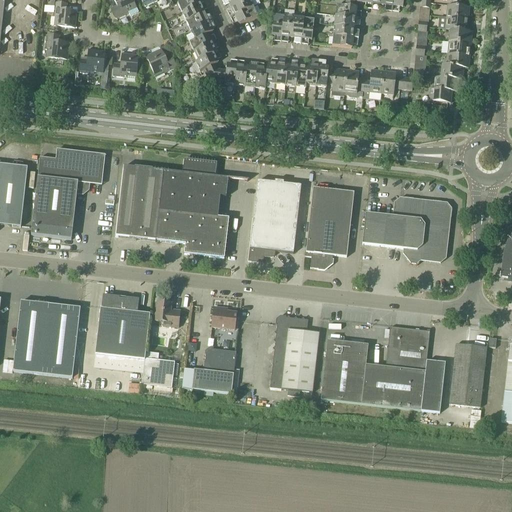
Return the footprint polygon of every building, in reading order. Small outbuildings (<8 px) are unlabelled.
[(131,0),(113,0),(117,6),(111,9),(116,21),(129,15),(130,17),(138,13),(136,8),(136,9),(131,0)] [(197,7),(193,0),(187,0),(177,4),(182,14),(197,7)] [(238,14),(235,16),(253,8),(249,0),(245,0),(231,7),(234,6),(238,14)] [(75,29),(76,13),(66,12),(67,6),(54,4),(52,18),(57,18),(56,27),(75,29)] [(336,6),(336,7),(335,17),(355,19),(351,18),(352,9),(356,9),(336,6)] [(466,8),(446,6),(445,19),(465,21),(468,21),(469,15),(466,14),(466,8)] [(182,14),(186,23),(201,16),(197,7),(182,14)] [(257,17),(253,8),(235,16),(238,15),(242,23),(239,25),(240,26),(257,17)] [(201,16),(186,23),(190,32),(213,21),(210,15),(205,17),(204,15),(201,16)] [(281,37),(284,18),(273,16),(271,36),(272,36),(272,33),(281,34),(281,37)] [(355,19),(335,17),(334,27),(353,29),(354,29),(350,28),(351,19),(355,19)] [(291,38),(294,19),(284,18),(281,37),(282,37),(282,34),(291,35),(291,38)] [(301,44),(302,39),(304,20),(294,19),(291,38),(294,39),(294,44),(301,45),(301,44)] [(465,21),(445,19),(444,31),(449,31),(467,33),(467,27),(464,26),(465,21)] [(314,21),(304,20),(302,39),(302,36),(311,37),(311,40),(312,40),(314,21)] [(204,37),(213,33),(211,30),(216,28),(213,21),(190,32),(195,41),(204,37)] [(353,32),(353,29),(334,27),(333,35),(333,37),(352,39),(357,39),(357,40),(358,40),(359,32),(353,32)] [(468,39),(469,33),(467,33),(449,31),(447,43),(470,45),(471,39),(468,39)] [(67,61),(69,45),(59,44),(60,38),(47,36),(45,50),(50,50),(49,59),(67,61)] [(190,55),(211,44),(208,45),(204,37),(195,41),(189,44),(193,51),(189,53),(190,55)] [(349,39),(352,39),(333,37),(333,38),(332,47),(351,49),(348,48),(349,39)] [(417,40),(416,47),(425,48),(426,48),(427,41),(417,40)] [(470,45),(447,43),(446,55),(466,57),(467,51),(470,51),(470,45)] [(190,56),(194,54),(198,62),(210,56),(216,54),(216,53),(212,55),(208,46),(212,45),(211,44),(190,55),(190,56)] [(164,75),(176,69),(171,57),(165,60),(160,51),(146,58),(154,74),(157,80),(165,77),(164,75)] [(105,53),(89,52),(88,61),(81,61),(80,74),(93,75),(94,71),(108,72),(110,56),(104,56),(105,53)] [(135,80),(136,75),(138,57),(122,55),(121,65),(114,64),(113,77),(135,80)] [(446,55),(445,67),(463,68),(465,69),(466,63),(469,63),(469,57),(466,57),(446,55)] [(215,81),(217,71),(210,56),(198,62),(195,63),(200,73),(205,70),(209,81),(215,81)] [(258,64),(251,63),(250,63),(250,69),(247,69),(245,88),(244,95),(247,95),(246,100),(251,100),(252,96),(254,96),(255,89),(257,70),(257,65),(258,65),(258,64)] [(415,64),(413,76),(422,77),(423,72),(425,72),(425,65),(415,64)] [(267,74),(266,85),(275,86),(278,66),(277,66),(277,70),(268,69),(268,65),(267,65),(266,74),(267,74)] [(278,66),(275,86),(285,87),(288,68),(287,67),(287,71),(278,70),(278,66)] [(440,66),(439,78),(458,80),(459,80),(460,74),(463,75),(463,68),(445,67),(440,66)] [(217,71),(215,81),(225,82),(224,86),(235,87),(237,67),(236,71),(231,70),(231,67),(227,67),(226,72),(217,71)] [(247,69),(247,68),(246,72),(244,72),(237,71),(237,67),(235,87),(245,88),(247,69)] [(307,73),(305,89),(306,89),(306,86),(316,87),(318,68),(317,71),(308,70),(308,67),(307,73)] [(288,71),(288,68),(285,87),(295,88),(298,69),(297,69),(297,72),(288,71)] [(326,88),(326,85),(328,73),(328,69),(327,72),(318,71),(318,68),(316,87),(326,88)] [(295,88),(305,89),(307,73),(298,72),(298,69),(295,88)] [(265,90),(266,85),(267,74),(266,74),(257,73),(257,70),(255,89),(265,90)] [(334,74),(328,73),(326,85),(332,86),(332,93),(344,95),(347,72),(341,71),(340,74),(335,73),(335,70),(334,70),(334,74)] [(364,82),(362,98),(362,99),(363,100),(369,100),(380,101),(380,96),(381,96),(383,73),(377,72),(377,75),(371,75),(372,72),(371,71),(370,83),(364,82)] [(359,98),(362,98),(364,82),(358,81),(359,73),(358,73),(358,76),(352,75),(352,72),(347,72),(344,95),(344,96),(347,96),(350,99),(356,99),(359,98)] [(389,76),(389,74),(383,73),(381,96),(393,97),(394,90),(400,90),(401,79),(395,78),(396,74),(395,74),(395,77),(389,76)] [(434,78),(433,90),(452,92),(453,92),(454,86),(457,86),(458,80),(439,78),(434,78)] [(433,90),(429,89),(427,102),(450,104),(450,103),(447,103),(448,97),(451,98),(452,92),(433,90)] [(101,186),(105,156),(57,151),(56,160),(40,158),(32,227),(31,236),(71,241),(72,231),(77,191),(80,192),(85,188),(85,184),(101,186)] [(159,212),(218,219),(220,197),(226,198),(228,180),(221,179),(215,178),(216,171),(217,164),(210,163),(205,163),(184,160),(183,174),(163,172),(159,212)] [(0,225),(21,228),(27,169),(0,165),(0,225)] [(163,172),(127,168),(123,168),(115,237),(185,245),(184,255),(224,260),(229,220),(218,219),(159,212),(163,172)] [(275,253),(293,255),(301,187),(257,182),(248,263),(263,264),(264,256),(272,257),(274,255),(275,253)] [(313,189),(305,256),(305,258),(311,259),(310,269),(321,271),(321,268),(325,269),(325,268),(327,268),(331,265),(329,264),(332,262),(332,257),(346,258),(354,194),(313,189)] [(392,218),(365,215),(362,246),(402,250),(402,255),(410,265),(416,266),(421,263),(440,265),(446,260),(452,210),(447,204),(400,198),(394,203),(392,218)] [(511,235),(508,242),(504,250),(503,253),(503,257),(502,260),(500,280),(511,281),(511,235)] [(145,353),(150,315),(137,314),(139,300),(125,299),(125,300),(119,300),(119,298),(103,296),(101,310),(100,310),(95,355),(144,361),(142,386),(171,389),(174,363),(158,361),(159,355),(145,353)] [(72,380),(80,309),(48,305),(46,305),(36,304),(35,304),(21,302),(13,373),(72,380)] [(153,322),(161,323),(163,323),(163,327),(178,329),(180,312),(170,311),(171,304),(157,302),(156,312),(154,311),(153,322)] [(234,331),(236,314),(221,312),(222,310),(213,309),(211,329),(234,331)] [(286,319),(281,318),(277,322),(270,389),(312,394),(319,334),(306,333),(308,321),(305,321),(303,319),(301,321),(297,320),(296,318),(293,320),(290,319),(288,317),(286,319)] [(320,401),(421,413),(425,373),(426,362),(429,333),(390,329),(385,368),(366,366),(368,346),(327,342),(320,401)] [(501,423),(511,424),(511,342),(510,342),(501,423)] [(480,409),(486,349),(456,346),(449,406),(480,409)] [(182,390),(204,393),(203,396),(212,397),(212,393),(231,396),(236,354),(212,351),(210,351),(208,352),(208,355),(205,355),(203,372),(184,370),(182,390)] [(444,364),(426,362),(425,373),(421,413),(439,415),(444,364)] [(128,384),(128,394),(139,395),(139,385),(128,384)] [(479,429),(480,411),(471,411),(470,428),(479,429)]
